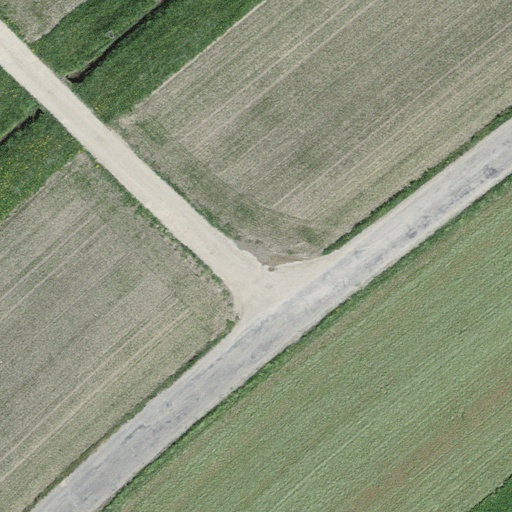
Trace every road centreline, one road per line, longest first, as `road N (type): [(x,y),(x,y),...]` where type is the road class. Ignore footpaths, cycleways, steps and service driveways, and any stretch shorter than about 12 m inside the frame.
road 1 (residential): [(85,511),(286,315),(511,139)]
road 2 (track): [(286,315),(0,43)]
